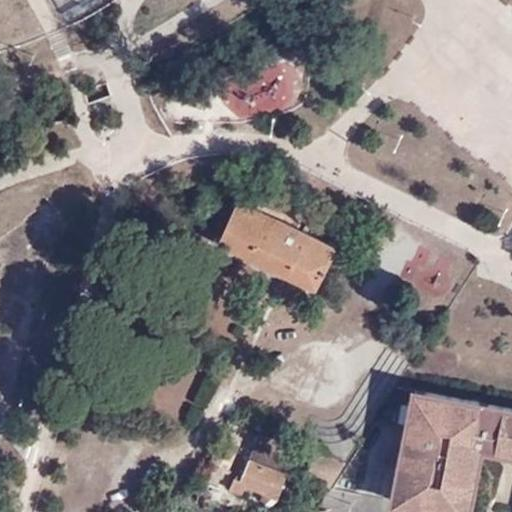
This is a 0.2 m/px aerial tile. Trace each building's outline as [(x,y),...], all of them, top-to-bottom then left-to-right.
[(221,75),(229,119),(288,109),(280,65),(221,75)] [(349,254),(242,200),(223,241),(319,286),(323,276),(337,283),(349,254)] [(400,382),(377,417),(380,418),(403,383),(400,382)] [(416,386),(403,383),(380,418),(409,424),(416,386)] [(467,511),(482,443),(511,448),(511,404),(416,386),(409,424),(394,497),(467,511)] [(297,445),(262,432),(244,476),(239,474),(228,487),(242,492),(246,483),(278,494),(297,445)] [(346,461),(316,449),(306,475),(330,485),(346,461)]
